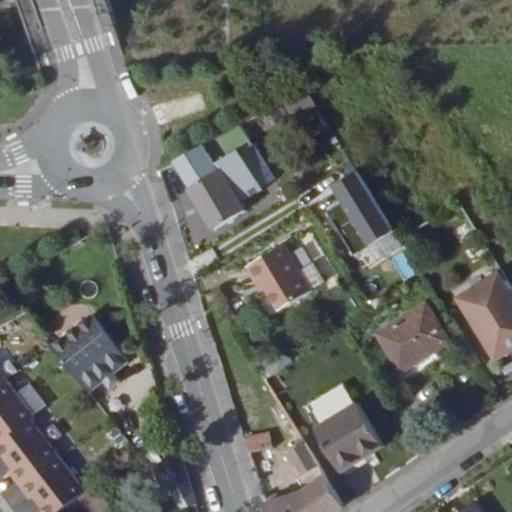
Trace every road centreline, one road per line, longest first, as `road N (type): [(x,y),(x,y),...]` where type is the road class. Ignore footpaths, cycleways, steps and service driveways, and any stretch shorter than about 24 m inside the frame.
road 1 (secondary): [(149,237),(236,511)]
road 2 (residential): [(511,420),(373,511)]
